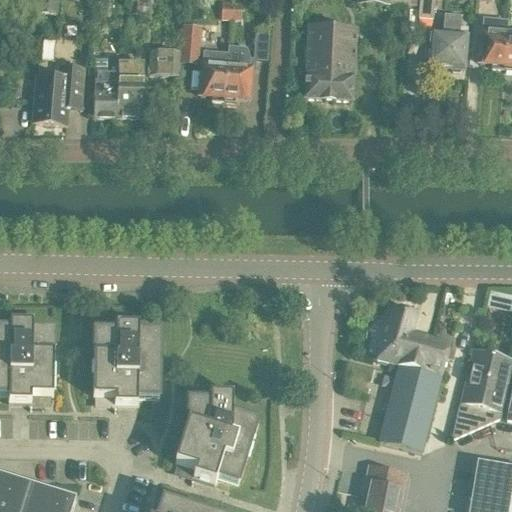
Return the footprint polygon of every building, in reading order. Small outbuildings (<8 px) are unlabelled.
[(38,0),(37,16),(56,18),(58,0),(38,0)] [(358,0),(358,6),(365,7),(380,8),(408,9),(408,0),(358,0)] [(419,0),(418,21),(433,22),(434,0),(419,0)] [(221,22),(231,23),(232,7),(222,6),(221,22)] [(232,7),(231,23),(241,23),(242,7),(232,7)] [(430,35),(427,70),(450,72),(452,75),(459,75),(462,73),(464,73),(467,38),(459,38),(461,19),(444,17),(442,36),(430,35)] [(183,29),(180,58),(180,66),(198,67),(201,31),(183,29)] [(304,103),(323,104),(333,105),(333,104),(352,105),(356,32),(308,30),(304,103)] [(491,72),(503,73),(506,36),(482,34),(479,67),(491,68),(491,72)] [(511,36),(506,36),(503,73),(511,73),(511,36)] [(228,51),(227,57),(223,106),(235,107),(235,103),(248,104),(251,72),(254,72),(255,63),(267,64),(268,39),(256,38),(254,62),(249,62),(246,52),(228,51)] [(212,105),(223,106),(227,57),(203,55),(199,100),(212,101),(212,105)] [(178,81),(180,66),(180,58),(150,57),(149,79),(178,81)] [(94,121),(118,122),(119,75),(118,75),(118,67),(118,65),(108,65),(108,78),(94,78),(94,121)] [(118,122),(143,122),(143,83),(142,83),(143,67),(118,67),(118,75),(119,75),(118,122)] [(84,74),(79,73),(58,72),(57,81),(37,79),(33,127),(66,129),(67,113),(81,114),(84,74)] [(489,308),(511,311),(511,307),(511,296),(491,294),(489,308)] [(376,364),(398,370),(404,371),(412,337),(417,319),(391,312),(376,364)] [(8,407),(29,407),(29,414),(31,414),(31,407),(44,407),(45,400),(53,400),(54,334),(32,334),(32,323),(31,323),(31,326),(10,326),(9,333),(0,332),(0,398),(6,399),(8,399),(8,407)] [(94,335),(93,401),(100,401),(100,408),(114,409),(114,416),(115,416),(115,409),(137,409),(137,402),(158,402),(160,336),(138,336),(138,328),(117,328),(117,324),(116,324),(115,335),(94,335)] [(397,376),(378,446),(421,457),(449,347),(412,337),(404,371),(398,370),(397,376)] [(460,407),(452,443),(499,423),(499,422),(511,363),(472,353),(460,407)] [(187,426),(174,468),(182,470),(180,476),(174,474),(174,476),(193,481),(191,488),(192,489),(194,482),(215,488),(217,481),(237,488),(257,425),(232,417),(232,397),(211,397),(211,394),(210,394),(209,404),(188,404),(187,426)] [(511,511),(511,510),(511,472),(477,466),(477,467),(478,468),(475,484),(474,484),(473,484),(473,485),(474,485),(475,485),(475,486),(476,486),(473,502),(472,501),(472,502),(471,502),(470,502),(471,503),(472,503),(470,511),(511,511)] [(371,489),(366,511),(398,511),(402,495),(405,480),(406,479),(369,471),(365,488),(371,489)] [(0,511),(1,511),(11,482),(0,478),(0,511)] [(11,482),(1,511),(72,511),(75,502),(37,490),(37,488),(34,487),(33,489),(11,482)]
